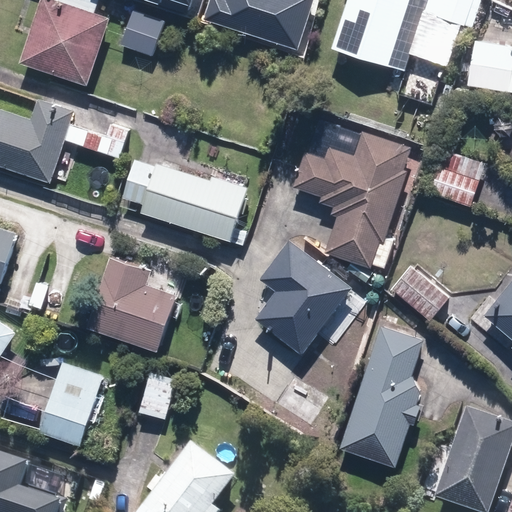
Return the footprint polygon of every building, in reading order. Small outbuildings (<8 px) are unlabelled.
[(114,16),(67,0),(45,0),(24,60),(90,83),(114,16)] [(212,0),(206,20),(298,50),(314,0),(212,0)] [(482,0),(352,0),(337,44),(407,67),(427,11),(474,27),(482,0)] [(167,19),(139,9),(127,43),(155,53),(167,19)] [(511,45),(478,40),(472,84),(511,89),(511,45)] [(78,109),(42,97),(35,117),(0,105),(0,162),(54,181),(78,109)] [(368,131),(361,154),(336,146),(332,158),(308,150),(298,184),(321,192),(320,194),(346,202),(330,251),(376,265),(414,146),(368,131)] [(436,190),(475,205),(490,165),(450,151),(436,190)] [(162,160),(145,210),(237,240),(253,190),(162,160)] [(20,230),(0,223),(0,284),(2,285),(20,230)] [(261,317),(306,350),(355,285),(293,239),(264,278),(281,290),(261,317)] [(92,324),(163,348),(182,292),(151,281),(156,267),(116,254),(92,324)] [(451,296),(415,264),(395,286),(432,318),(451,296)] [(511,284),(489,311),(511,330),(511,284)] [(0,355),(1,357),(19,330),(0,317),(0,355)] [(428,337),(386,323),(346,446),(399,464),(423,389),(412,385),(428,337)] [(84,443),(106,372),(68,360),(46,431),(84,443)] [(297,376),(278,405),(312,428),(332,398),(297,376)] [(484,511),(491,511),(511,452),(511,420),(472,407),(441,497),(484,511)] [(213,511),(241,475),(196,442),(144,511),(213,511)] [(0,511),(68,511),(72,499),(29,485),(35,468),(0,457),(0,511)]
